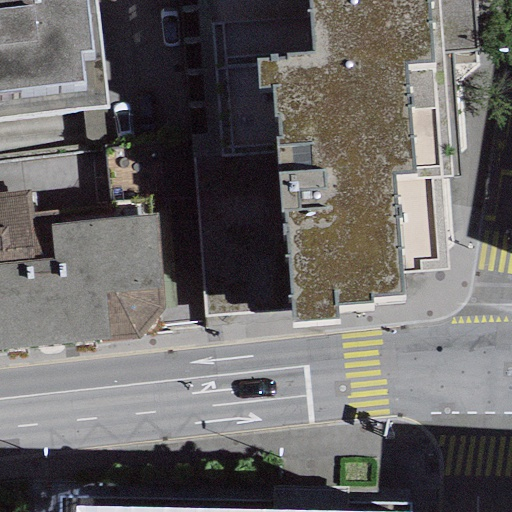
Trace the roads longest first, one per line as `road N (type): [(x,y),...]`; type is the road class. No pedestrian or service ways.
road 1 (secondary): [(502,362),(0,413)]
road 2 (secondary): [(502,362),(482,511)]
